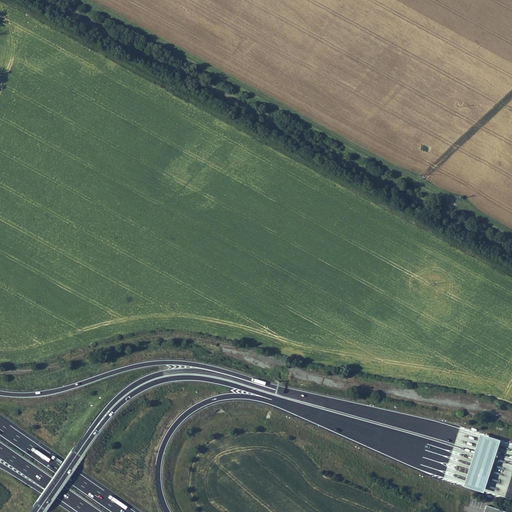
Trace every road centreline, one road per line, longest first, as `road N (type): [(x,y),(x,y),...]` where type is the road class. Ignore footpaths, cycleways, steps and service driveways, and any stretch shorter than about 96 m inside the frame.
road 1 (track): [(0,372),(48,366),(123,340),(185,335),(314,376),(511,420)]
road 2 (motorway): [(35,511),(117,401),(167,374),(226,376)]
road 3 (motorway): [(284,398),(511,464)]
road 4 (motorway): [(226,376),(157,362),(56,392),(0,391)]
road 5 (motorway): [(168,511),(160,459),(184,415),(212,399),(284,398)]
road 6 (motorway): [(119,511),(0,427)]
